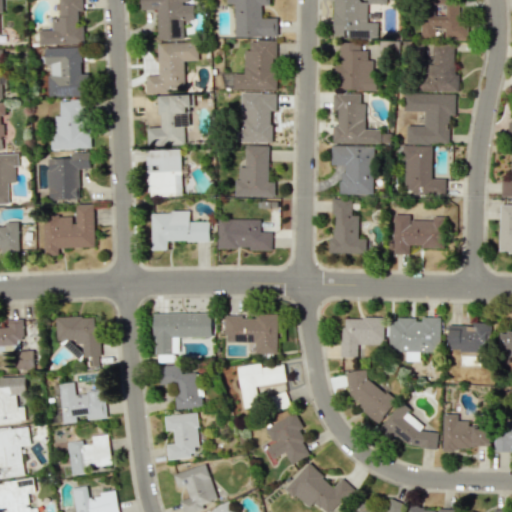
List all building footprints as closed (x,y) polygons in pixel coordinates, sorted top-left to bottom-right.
[(84,44),(83,26),(78,26),(78,11),(83,11),(82,0),(57,0),(58,16),(52,16),(52,30),(38,30),(39,45),(84,44)] [(157,40),(183,39),(183,20),(194,20),(194,3),(188,3),(188,0),(140,0),(141,10),(157,9),(157,40)] [(234,4),(235,37),(276,36),(276,18),(261,18),(261,5),(269,5),(268,0),(226,0),(227,4),(234,4)] [(333,0),(332,37),(377,38),(377,22),(366,22),(367,1),(357,1),(357,0),(333,0)] [(276,40),(249,40),(249,49),(243,49),(243,74),(223,73),(222,89),(276,90),(276,40)] [(157,43),(158,75),(145,75),(145,92),(184,91),(183,61),(198,60),(198,41),(157,43)] [(334,89),(375,90),(376,58),(367,58),(368,43),(339,42),(339,64),(335,64),(334,89)] [(455,45),(432,45),(432,64),(427,64),(427,76),(419,76),(419,91),(455,91),(455,45)] [(49,96),(82,96),(82,47),(45,47),(45,64),(49,64),(49,96)] [(276,93),(241,92),(241,128),(236,128),(236,142),(271,142),(271,111),(275,111),(276,93)] [(333,143),(380,143),(380,129),(364,129),(365,93),(332,93),(332,110),(337,110),(337,125),(333,125),(333,143)] [(449,143),(449,116),(455,116),(455,93),(404,93),(404,111),(424,111),(424,125),(406,125),(406,143),(449,143)] [(158,95),(159,127),(146,127),(147,144),(184,143),(183,127),(188,127),(187,107),(193,106),(193,94),(158,95)] [(88,148),(87,100),(60,100),(60,116),(55,116),(55,133),(51,133),(51,148),(88,148)] [(374,146),(331,145),(331,164),(342,165),(341,193),(373,194),(374,146)] [(432,146),(405,145),(404,194),(445,195),(445,178),(431,178),(432,146)] [(274,196),(274,182),(267,182),(268,146),(245,146),(244,167),(238,167),(238,180),(234,180),(234,196),(274,196)] [(501,196),(511,196),(511,147),(511,179),(501,179),(501,196)] [(181,195),(180,149),(146,150),(147,196),(181,195)] [(79,199),(79,168),(90,168),(90,153),(71,152),(71,158),(48,158),(48,199),(79,199)] [(0,154),(0,203),(9,203),(8,183),(18,182),(17,153),(0,154)] [(331,253),(366,253),(367,238),(358,238),(358,215),(352,215),(352,199),(332,199),(331,253)] [(43,216),(45,255),(58,255),(58,248),(94,247),(93,204),(74,204),(74,215),(43,216)] [(511,204),(500,204),(499,254),(511,253),(511,204)] [(208,221),(189,222),(189,211),(151,212),(151,250),(167,249),(167,241),(209,241),(208,221)] [(393,254),(409,254),(409,246),(443,246),(443,216),(432,216),(432,220),(411,220),(411,214),(393,214),(393,254)] [(216,248),(271,249),(271,232),(260,232),(260,220),(217,219),(216,248)] [(0,248),(1,248),(1,253),(19,252),(18,222),(6,222),(6,226),(0,225),(0,248)] [(154,313),(154,354),(179,353),(178,337),(212,336),(211,312),(154,313)] [(277,354),(278,314),(255,314),(255,316),(224,316),(224,341),(255,342),(255,353),(277,354)] [(384,318),(342,317),(341,357),(362,357),(362,344),(383,345),(384,318)] [(440,318),(389,318),(388,351),(405,352),(405,360),(419,360),(419,351),(440,351),(440,318)] [(0,344),(23,345),(23,319),(7,319),(7,327),(0,326),(0,344)] [(448,325),(448,352),(489,353),(489,323),(472,322),(472,325),(448,325)] [(510,358),(511,357),(511,331),(500,332),(500,348),(510,348),(510,358)] [(283,364),(261,367),(261,362),(237,366),(243,408),(258,406),(256,386),(286,381),(283,364)] [(176,409),(201,407),(198,372),(182,373),(181,364),(158,366),(159,386),(174,385),(176,409)] [(380,420),(397,399),(354,366),(338,387),(380,420)] [(96,377),(95,372),(80,374),(81,382),(93,381),(93,377),(96,377)] [(0,377),(0,424),(25,422),(24,406),(17,407),(17,399),(27,398),(25,375),(0,377)] [(106,418),(104,390),(75,393),(74,382),(57,384),(60,423),(77,421),(76,415),(87,415),(87,419),(106,418)] [(436,448),(437,432),(421,430),(422,424),(408,414),(408,408),(400,401),(378,430),(389,438),(393,432),(412,446),(436,448)] [(164,416),(165,430),(173,430),(175,443),(166,444),(168,459),(193,457),(192,447),(199,446),(196,413),(164,416)] [(264,427),(272,443),(266,446),(272,458),(284,452),(290,464),(312,454),(292,414),(264,427)] [(490,449),(490,419),(457,419),(457,414),(442,414),(442,448),(490,449)] [(511,420),(498,420),(498,430),(494,430),(494,452),(511,452),(511,448),(511,420)] [(27,426),(0,428),(0,477),(24,475),(21,446),(29,445),(27,426)] [(68,442),(71,472),(111,468),(108,434),(91,436),(92,443),(83,444),(83,440),(68,442)] [(341,478),(334,486),(307,463),(285,487),(307,508),(313,502),(324,511),(329,511),(333,508),(336,511),(355,490),(341,478)] [(173,473),(177,487),(185,485),(189,497),(179,500),(182,511),(193,511),(203,509),(202,503),(216,499),(206,464),(173,473)] [(35,492),(33,478),(0,482),(0,511),(37,511),(37,507),(30,508),(28,493),(35,492)] [(117,511),(115,492),(88,496),(86,485),(72,488),(75,511),(117,511)] [(400,511),(404,503),(388,498),(385,507),(355,498),(350,511),(400,511)] [(234,511),(226,500),(210,511),(234,511)]
